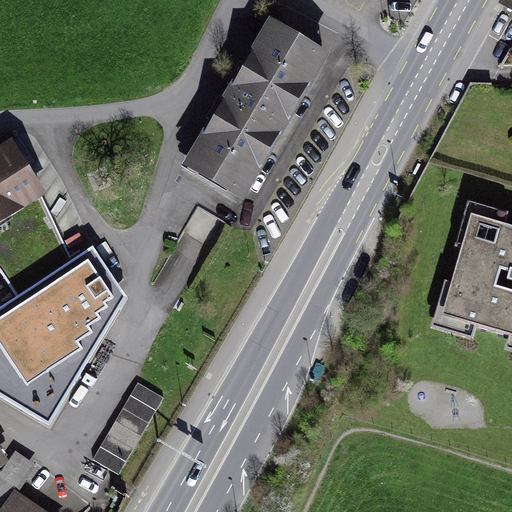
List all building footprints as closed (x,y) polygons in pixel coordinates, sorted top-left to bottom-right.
[(511,0),(498,0),(493,9),(511,20),(511,0)] [(229,217),(324,61),(299,46),(267,27),(172,183),(229,217)] [(308,31),(299,46),(324,61),(333,46),(308,31)] [(0,142),(0,219),(40,197),(8,138),(0,142)] [(511,216),(465,201),(426,325),(511,351),(511,216)] [(43,314),(14,281),(0,293),(0,409),(1,411),(52,366),(29,339),(22,332),(43,314)] [(52,366),(1,411),(26,439),(77,395),(52,366)] [(163,403),(138,388),(94,463),(119,477),(163,403)] [(33,511),(12,496),(0,511),(33,511)]
